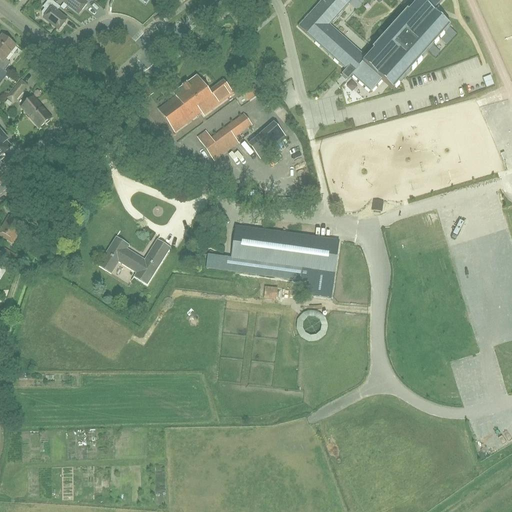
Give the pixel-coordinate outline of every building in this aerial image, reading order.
[(43,17),(45,19),(44,19),(59,31),(67,21),(56,12),(60,7),(50,0),(49,0),(44,8),(46,9),(42,13),(43,17)] [(79,15),(87,5),(81,0),(66,0),(64,3),(79,15)] [(443,0),(320,0),(321,1),(298,27),(346,70),(342,75),(344,77),(348,80),(352,76),(371,93),(382,80),(393,91),(450,27),(433,11),(436,8),(443,0)] [(0,70),(3,73),(10,64),(5,60),(16,47),(2,36),(0,38),(0,70)] [(494,85),(490,76),(483,79),(486,88),(494,85)] [(204,116),(232,95),(223,82),(208,93),(197,77),(173,95),(175,98),(158,111),(174,133),(201,113),(204,116)] [(26,86),(20,82),(7,99),(13,104),(26,86)] [(144,101),(154,93),(147,84),(137,91),(144,101)] [(249,101),(259,95),(253,87),(244,94),(249,101)] [(483,98),(492,95),(489,88),(481,91),(483,98)] [(50,119),(32,98),(22,109),(40,129),(44,124),(47,125),(49,122),(49,120),(50,119)] [(506,102),(496,106),(499,113),(508,110),(506,102)] [(234,138),(251,125),(243,115),(211,139),(206,133),(198,139),(214,162),(238,144),(234,138)] [(249,145),(261,159),(285,137),(273,124),(249,145)] [(3,154),(9,149),(4,143),(6,140),(0,132),(0,160),(5,156),(3,154)] [(9,172),(0,179),(0,187),(12,176),(9,172)] [(273,200),(273,210),(291,210),(291,200),(273,200)] [(0,235),(11,243),(22,225),(8,217),(0,230),(0,235)] [(331,299),(339,242),(235,227),(231,259),(207,256),(205,269),(301,282),(301,281),(309,282),(307,295),(331,299)] [(147,286),(170,249),(157,240),(144,261),(127,250),(129,246),(116,238),(97,267),(109,274),(116,262),(135,274),(133,278),(147,286)] [(0,260),(10,267),(17,256),(3,248),(0,254),(0,260)] [(264,288),(263,299),(276,300),(277,289),(264,288)] [(325,334),(311,338),(313,343),(326,339),(325,334)] [(42,461),(42,450),(34,450),(34,460),(42,461)]
